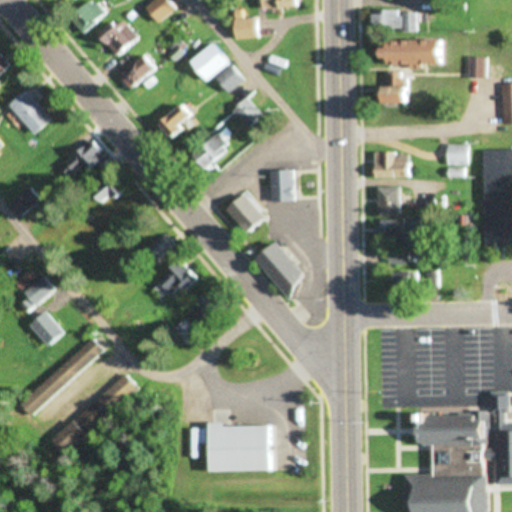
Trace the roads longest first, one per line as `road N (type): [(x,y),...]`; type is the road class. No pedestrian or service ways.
road 1 (residential): [(344,389),(8,0)]
road 2 (primary): [(334,0),(345,511)]
road 3 (residential): [(511,312),(343,317)]
road 4 (residential): [(267,306),(170,378),(154,379)]
